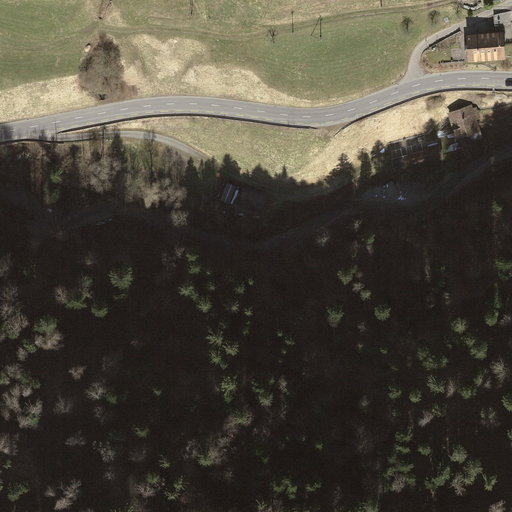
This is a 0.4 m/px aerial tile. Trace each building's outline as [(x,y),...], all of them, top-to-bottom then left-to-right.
[(495,16),(496,35),(503,34),(504,46),(511,45),(511,16),(511,11),(495,16)] [(503,34),(496,35),(466,37),(468,65),(505,62),(504,46),(503,34)] [(472,105),(448,114),(457,140),(458,140),(465,160),(481,154),(476,141),(483,138),(477,120),(481,119),(478,111),(477,108),(473,109),(472,105)] [(392,160),(429,150),(425,135),(388,145),(392,160)] [(429,150),(392,160),(395,170),(405,167),(406,169),(443,159),(440,147),(429,150)] [(267,197),(244,189),(238,207),(261,215),(267,197)]
